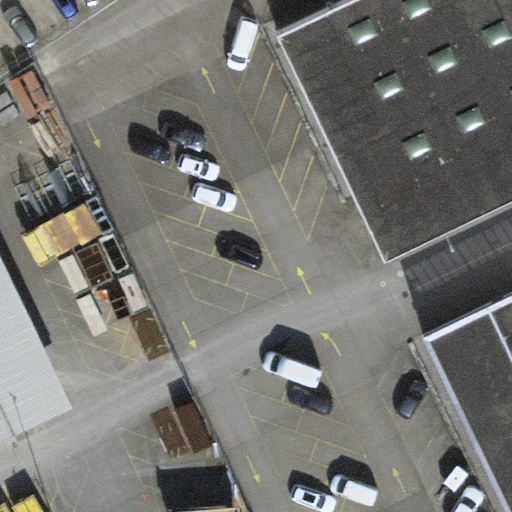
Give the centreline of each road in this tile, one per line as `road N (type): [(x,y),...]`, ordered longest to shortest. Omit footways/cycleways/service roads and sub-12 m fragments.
road 1 (unknown): [(197,56),(133,101),(122,123),(122,152),(232,388)]
road 2 (unknown): [(364,341),(270,160),(197,56)]
road 3 (unknown): [(0,487),(232,388)]
road 4 (unknown): [(364,341),(447,511)]
road 5 (unknown): [(511,261),(364,341)]
road 6 (unknown): [(232,388),(364,341)]
road 7 (unknown): [(232,388),(288,511)]
